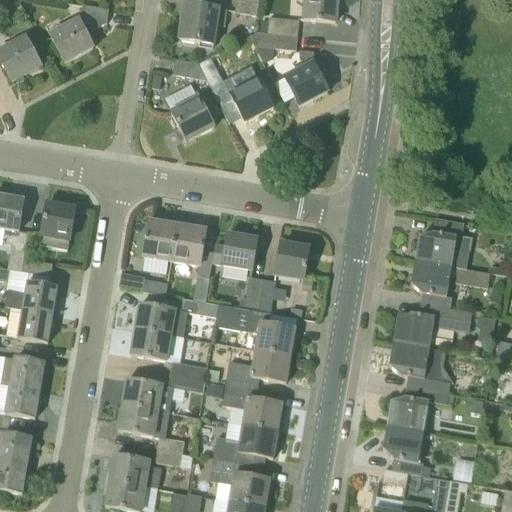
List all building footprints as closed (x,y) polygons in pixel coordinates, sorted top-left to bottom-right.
[(303,0),(301,23),(335,25),(337,0),(303,0)] [(256,18),(259,6),(237,2),(235,14),(256,18)] [(182,21),(178,43),(200,46),(211,48),(212,48),(215,28),(224,29),(227,13),(202,9),(184,6),(182,21)] [(108,13),(82,10),(79,20),(49,36),(65,66),(93,51),(86,37),(107,26),(108,13)] [(268,37),(297,40),(298,24),(270,21),(268,37)] [(297,40),(268,37),(258,36),(250,41),(255,50),(274,52),(296,54),(297,40)] [(40,69),(24,39),(0,51),(0,62),(12,85),(40,69)] [(299,60),(304,71),(284,81),(299,110),(328,95),(313,67),(315,56),(300,54),(299,60)] [(207,83),(199,67),(175,63),(173,78),(207,83)] [(159,92),(162,79),(154,78),(151,90),(159,92)] [(273,112),(259,85),(261,84),(259,81),(229,97),(245,126),(273,112)] [(171,116),(186,145),(214,130),(199,101),(171,116)] [(0,232),(5,233),(3,245),(12,247),(7,272),(9,272),(9,273),(21,275),(23,263),(28,235),(18,234),(20,223),(23,203),(0,199),(0,232)] [(47,207),(41,239),(69,244),(75,212),(47,207)] [(419,240),(417,254),(422,255),(420,265),(466,273),(472,240),(462,238),(464,227),(434,222),(432,236),(419,240)] [(171,265),(177,229),(149,224),(143,260),(171,265)] [(177,229),(171,265),(199,269),(205,233),(177,229)] [(214,256),(212,267),(252,274),(254,263),(257,243),(227,238),(225,250),(215,248),(214,256)] [(280,247),(275,278),(303,283),(304,283),(309,251),(280,247)] [(23,263),(21,275),(50,280),(52,268),(23,263)] [(413,275),(411,289),(422,297),(420,308),(450,313),(450,312),(452,300),(446,299),(450,279),(456,280),(455,286),(487,291),(490,277),(489,276),(466,273),(420,265),(418,276),(413,275)] [(490,269),(489,276),(506,279),(507,272),(490,269)] [(9,272),(7,272),(0,270),(0,282),(7,284),(9,273),(9,272)] [(193,304),(206,306),(209,283),(197,281),(193,304)] [(257,314),(262,283),(249,281),(245,303),(241,302),(239,311),(257,314)] [(142,294),(141,295),(161,299),(165,300),(168,287),(144,283),(142,293),(142,294)] [(257,314),(270,316),(275,285),(262,283),(257,314)] [(304,283),(303,283),(301,292),(312,294),(313,285),(304,283)] [(22,314),(52,319),(57,291),(27,286),(25,297),(8,294),(5,311),(11,312),(22,314)] [(501,295),(491,294),(490,305),(500,306),(501,295)] [(183,302),(181,315),(189,316),(217,321),(219,309),(206,306),(193,304),(183,302)] [(181,315),(176,314),(139,307),(135,333),(172,339),(184,341),(189,316),(181,315)] [(397,322),(395,335),(400,336),(398,347),(428,352),(432,329),(469,336),(472,315),(450,312),(450,313),(420,308),(418,318),(410,317),(397,322)] [(303,312),(291,310),(290,317),(302,319),(303,312)] [(270,316),(257,314),(239,311),(235,333),(258,337),(255,353),(290,359),(295,332),(268,328),(270,316)] [(7,336),(6,340),(17,342),(28,343),(48,347),(52,319),(22,314),(19,327),(9,326),(7,336)] [(168,365),(172,339),(135,333),(131,359),(168,365)] [(391,357),(389,370),(400,379),(408,380),(406,391),(448,398),(450,386),(438,384),(443,355),(428,352),(398,347),(396,358),(391,357)] [(286,387),(290,359),(255,353),(252,368),(230,364),(226,387),(257,393),(259,382),(286,387)] [(6,360),(1,388),(9,389),(39,394),(44,367),(24,363),(6,360)] [(170,377),(205,383),(207,371),(172,365),(170,377)] [(220,374),(209,373),(207,384),(218,385),(220,374)] [(170,377),(168,390),(173,391),(203,396),(205,383),(170,377)] [(169,417),(173,391),(168,390),(126,383),(122,409),(158,415),(169,417)] [(207,386),(205,398),(222,401),(224,388),(207,386)] [(255,403),(257,393),(226,387),(223,408),(244,412),(242,429),(278,435),(282,408),(255,403)] [(35,422),(39,394),(9,389),(5,417),(35,422)] [(391,406),(388,419),(394,420),(392,431),(423,436),(428,405),(446,408),(448,398),(406,391),(404,401),(391,406)] [(483,405),(472,403),(470,414),(480,416),(483,405)] [(118,435),(154,440),(158,415),(122,409),(118,435)] [(278,435),(242,429),(239,444),(226,442),(217,440),(213,463),(244,468),(246,457),(273,462),(278,435)] [(385,441),(382,454),(393,462),(391,474),(407,477),(407,476),(414,477),(421,478),(422,470),(422,468),(422,467),(418,467),(419,465),(423,436),(392,431),(390,442),(385,441)] [(31,442),(2,437),(0,446),(0,465),(27,470),(31,442)] [(159,441),(157,453),(183,457),(184,445),(165,442),(159,441)] [(182,459),(183,457),(157,453),(155,465),(181,469),(182,459)] [(109,484),(145,490),(145,489),(158,492),(161,472),(150,470),(151,465),(114,458),(109,484)] [(456,482),(474,484),(476,463),(459,461),(456,482)] [(244,468),(213,463),(209,484),(230,487),(228,504),(265,510),(269,483),(242,478),(244,468)] [(0,493),(22,498),(27,470),(0,465),(0,493)] [(407,477),(391,474),(384,473),(382,485),(405,489),(407,477)] [(435,490),(431,511),(428,511),(427,511),(444,511),(450,483),(434,480),(433,490),(435,490)] [(450,483),(444,511),(457,511),(461,495),(466,495),(468,486),(450,483)] [(109,484),(105,510),(116,511),(143,511),(147,490),(109,484)] [(511,511),(511,494),(504,493),(500,511),(511,511)] [(184,511),(187,499),(174,497),(171,511),(184,511)] [(199,511),(202,501),(202,499),(187,497),(187,499),(184,511),(199,511)]
